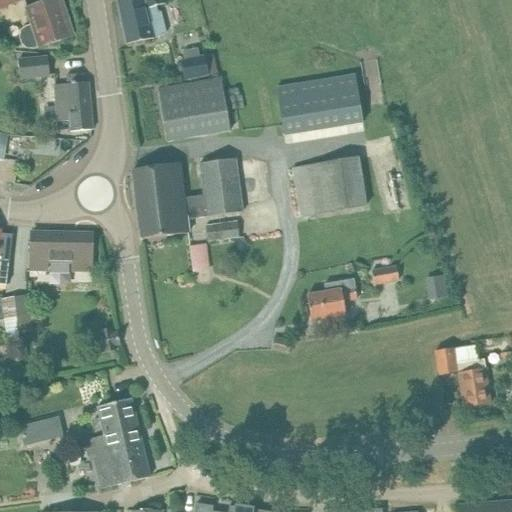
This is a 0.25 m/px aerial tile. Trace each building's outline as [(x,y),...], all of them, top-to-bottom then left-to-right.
[(51,0),(26,8),(32,24),(26,26),(20,30),(18,37),(21,44),(25,48),(32,48),(39,46),(40,48),(49,45),(50,47),(53,46),(52,44),(73,37),(60,0),(51,0)] [(120,0),(118,1),(127,44),(154,38),(163,36),(166,33),(162,12),(156,12),(155,7),(164,5),(164,4),(170,2),(169,0),(120,0)] [(185,60),(180,61),(183,80),(207,76),(206,75),(215,73),(211,55),(203,57),(203,56),(201,57),(198,48),(183,51),(185,60)] [(48,57),(18,61),(21,80),(50,76),(48,57)] [(54,85),(58,122),(69,121),(71,132),(93,130),(88,83),(84,83),(83,74),(66,76),(67,84),(54,85)] [(355,75),(277,88),(284,136),(362,123),(355,75)] [(221,79),(177,86),(157,90),(166,142),(186,138),(230,131),(221,79)] [(292,169),(300,217),(366,207),(358,158),(292,169)] [(153,167),(133,170),(142,239),(162,237),(189,234),(187,220),(207,217),(242,212),(235,159),(199,164),(204,196),(184,198),(180,164),(153,167)] [(240,237),(239,222),(208,226),(210,241),(240,237)] [(31,253),(30,270),(49,270),(50,263),(71,264),(71,271),(91,271),(92,234),(31,233),(31,253)] [(0,283),(7,284),(12,235),(0,234),(0,283)] [(209,266),(205,245),(188,248),(192,269),(209,266)] [(399,281),(396,267),(372,271),(374,285),(399,281)] [(442,278),(427,281),(430,300),(446,297),(442,278)] [(307,296),(308,302),(311,322),(345,316),(343,302),(357,300),(353,280),(324,285),(325,293),(307,296)] [(1,300),(4,319),(16,317),(19,333),(31,331),(25,296),(1,300)] [(101,331),(102,336),(96,337),(98,350),(104,349),(105,353),(115,351),(114,346),(120,345),(117,332),(112,334),(111,329),(101,331)] [(271,350),(289,354),(291,342),(274,338),(271,350)] [(453,347),(437,350),(440,371),(456,368),(463,408),(491,404),(483,360),(478,361),(476,347),(454,350),(453,347)] [(93,456),(100,488),(130,483),(149,478),(131,399),(111,404),(97,407),(100,419),(95,420),(96,425),(101,424),(104,437),(85,441),(88,453),(89,457),(93,456)] [(511,511),(511,501),(459,506),(459,511),(511,511)]
